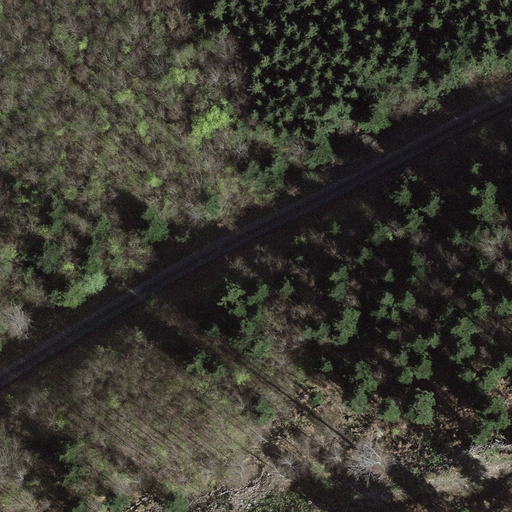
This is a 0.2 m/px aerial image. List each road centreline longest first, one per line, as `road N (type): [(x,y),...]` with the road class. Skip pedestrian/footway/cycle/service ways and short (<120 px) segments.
road 1 (unclassified): [(511,101),(138,292),(0,382)]
road 2 (track): [(341,511),(511,475)]
